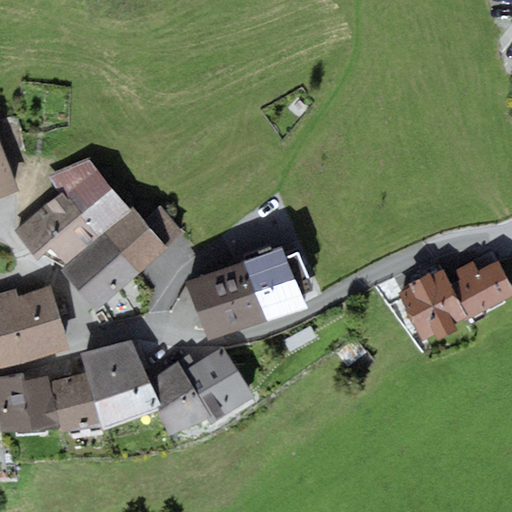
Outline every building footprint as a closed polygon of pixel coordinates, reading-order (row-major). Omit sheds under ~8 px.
[(0,196),(18,189),(0,140),(0,196)] [(143,216),(91,157),(46,178),(58,191),(13,230),(24,242),(34,254),(45,244),(66,265),(62,268),(73,281),(96,308),(102,302),(181,230),(157,203),(143,216)] [(244,260),(266,319),(298,307),(306,304),(301,293),(314,289),(298,252),(286,256),(282,247),(244,260)] [(266,319),(244,260),(187,281),(195,302),(209,339),(266,319)] [(409,289),(398,294),(421,339),(434,332),(436,337),(458,326),(456,321),(511,292),(511,289),(497,261),(478,271),(472,261),(468,263),(454,270),(459,279),(451,283),(444,270),(431,276),(429,272),(413,281),(407,284),(409,289)] [(0,364),(66,347),(57,314),(49,284),(17,296),(15,288),(0,293),(0,364)] [(80,352),(86,371),(100,424),(100,430),(158,406),(148,380),(142,365),(130,340),(80,352)] [(168,367),(148,380),(158,406),(169,433),(208,414),(212,422),(255,394),(223,347),(196,363),(189,354),(168,367)] [(62,432),(100,424),(86,371),(76,374),(49,380),(60,423),(62,432)] [(30,379),(25,380),(22,372),(0,377),(0,421),(1,431),(60,423),(49,380),(48,375),(30,379)]
